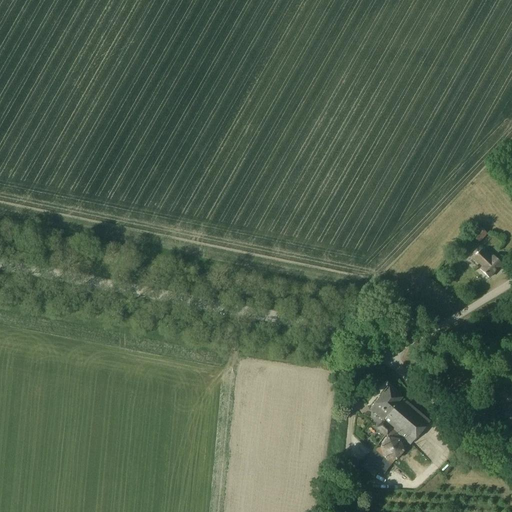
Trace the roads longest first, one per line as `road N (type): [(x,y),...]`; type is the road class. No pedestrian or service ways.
road 1 (unclassified): [(351,335),(0,264)]
road 2 (unclassified): [(511,461),(386,358)]
road 3 (unclassified): [(386,358),(511,276)]
road 4 (unclassified): [(340,511),(357,378)]
